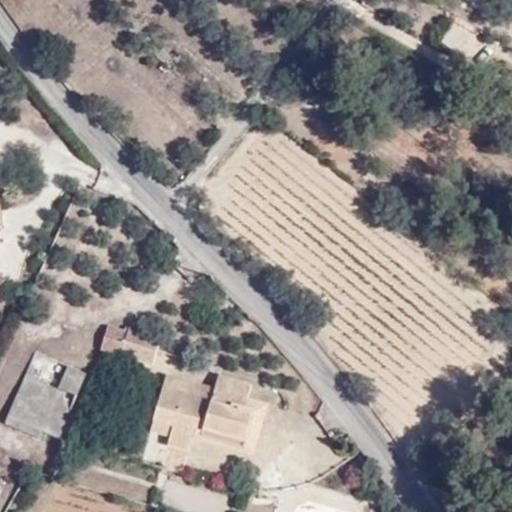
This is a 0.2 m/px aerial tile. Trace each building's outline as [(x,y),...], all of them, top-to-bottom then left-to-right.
[(454,51),(467,35),(452,23),(439,39),(454,51)] [(132,328),(127,350),(146,355),(156,358),(160,337),(132,328)] [(46,429),(60,435),(89,371),(38,349),(5,420),(43,437),(46,429)] [(257,405),(260,394),(262,382),(224,373),(221,385),(220,384),(217,394),(188,388),(191,377),(172,372),(158,424),(175,430),(172,444),(198,450),(202,436),(205,437),(207,427),(249,438),(257,405)] [(217,394),(220,384),(191,377),(188,388),(217,394)] [(273,408),(276,398),(260,394),(257,405),(273,408)] [(207,427),(205,437),(263,451),(273,408),(257,405),(249,438),(207,427)]
